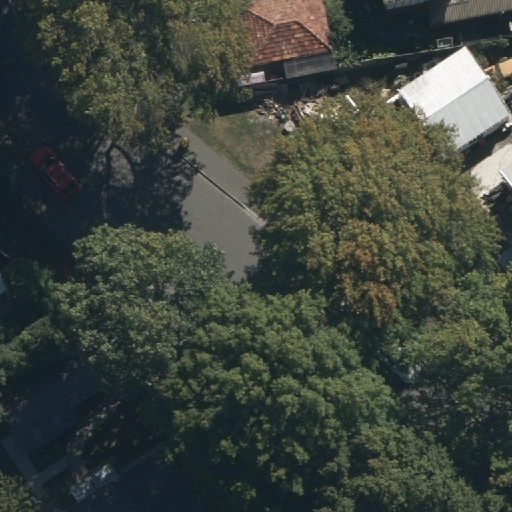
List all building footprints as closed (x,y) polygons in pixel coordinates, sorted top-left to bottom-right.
[(511,26),(511,0),(369,0),(378,42),(426,33),(428,43),(511,26)] [(234,20),(235,26),(245,79),(334,62),(323,3),(234,20)] [(460,56),(392,97),(442,178),(510,137),(460,56)] [(511,182),(496,192),(511,218),(511,182)] [(110,485),(67,511),(188,511),(161,469),(118,497),(110,485)]
